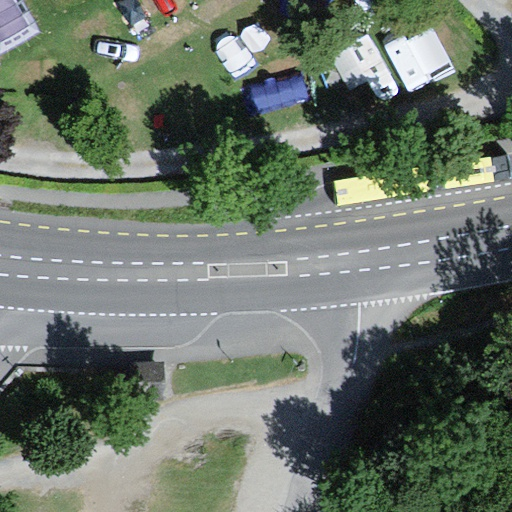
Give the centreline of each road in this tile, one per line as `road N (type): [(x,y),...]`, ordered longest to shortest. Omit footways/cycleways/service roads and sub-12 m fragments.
road 1 (track): [(511,86),(329,134),(96,168),(0,156)]
road 2 (secondary): [(511,235),(289,269),(0,265)]
road 3 (unknown): [(511,323),(354,352)]
